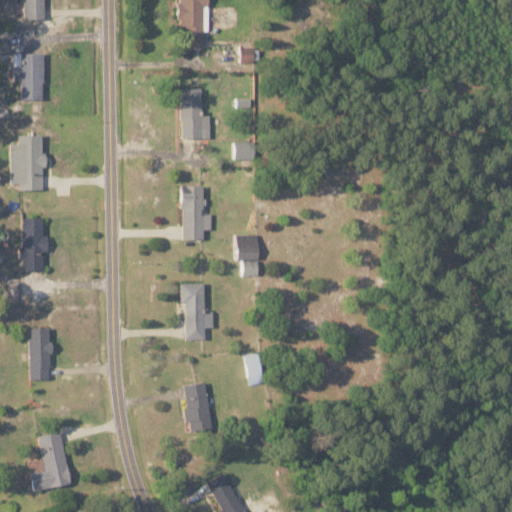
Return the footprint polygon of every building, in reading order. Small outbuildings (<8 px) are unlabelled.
[(43,0),(23,0),(24,19),(44,19),(43,0)] [(202,46),(202,5),(208,5),(207,0),(177,0),(178,18),(185,18),(185,47),(202,46)] [(253,62),(252,47),(239,47),(239,62),(253,62)] [(41,53),(21,53),(21,66),(13,66),(13,80),(21,80),(21,100),(43,100),(41,53)] [(209,114),(201,114),(200,86),(180,87),(181,137),(210,136),(209,114)] [(249,96),(235,96),(235,106),(249,106),(249,96)] [(9,143),(10,181),(19,181),(19,188),(42,188),(42,165),(43,165),(42,133),(17,133),(18,142),(9,143)] [(254,140),(233,140),(233,157),(254,157),(254,140)] [(202,184),(181,184),(181,238),(203,237),(203,228),(211,228),(211,212),(202,212),(202,184)] [(21,269),(43,268),(43,251),(47,251),(47,235),(43,235),(43,216),(20,216),(21,269)] [(256,233),(235,234),(236,258),(257,257),(256,233)] [(258,274),(257,258),(241,258),(242,274),(258,274)] [(180,282),(181,302),(184,302),(185,338),(205,338),(204,326),(213,325),(212,310),(204,310),(203,281),(180,282)] [(29,378),(50,378),(49,326),(28,326),(29,378)] [(244,354),(248,383),(262,382),(259,352),(244,354)] [(181,384),(190,429),(211,425),(203,380),(181,384)] [(70,482),(60,430),(37,435),(44,468),(30,471),(33,489),(70,482)] [(206,481),(221,509),(219,510),(219,511),(245,511),(223,471),(206,481)]
